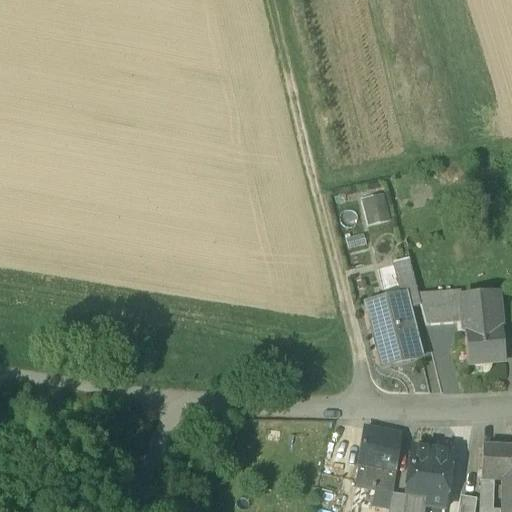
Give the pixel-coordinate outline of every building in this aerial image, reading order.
[(383,205),(364,210),(370,234),(389,231),(383,205)] [(408,264),(395,267),(402,298),(406,297),(415,295),(408,264)] [(395,267),(378,272),(386,302),(402,298),(395,267)] [(459,293),(416,296),(419,307),(424,329),(459,326),(458,309),(460,309),(460,302),(459,293)] [(415,295),(406,297),(409,309),(419,307),(416,296),(415,295)] [(386,302),(365,307),(374,341),(377,341),(384,369),(421,360),(409,309),(406,297),(402,298),(386,302)] [(496,300),(460,302),(460,309),(458,309),(459,326),(460,336),(463,336),(463,335),(501,332),(500,327),(499,306),(497,306),(496,300)] [(511,325),(507,305),(499,306),(500,327),(511,325)] [(501,332),(463,335),(463,336),(465,371),(485,370),(485,367),(503,365),(501,332)] [(384,369),(377,341),(374,341),(381,370),(384,369)] [(399,439),(364,432),(356,481),(372,484),(374,484),(377,473),(382,449),(397,452),(399,439)] [(397,452),(382,449),(377,473),(389,475),(388,481),(393,482),(397,452)] [(511,453),(480,453),(479,482),(487,482),(501,483),(511,483),(511,453)] [(451,460),(410,454),(403,501),(403,502),(405,502),(424,505),(423,511),(426,511),(442,511),(448,478),(451,460)] [(374,495),(370,511),(388,511),(390,499),(393,482),(388,481),(389,475),(377,473),(374,484),(372,484),(371,493),(374,495)] [(372,484),(356,481),(355,490),(371,493),(372,484)] [(487,482),(479,482),(479,491),(478,507),(486,508),(487,482)] [(511,511),(511,483),(501,483),(500,511),(511,511)] [(388,511),(402,511),(405,502),(403,502),(403,501),(390,499),(388,511)] [(405,502),(402,511),(426,511),(423,511),(424,505),(405,502)] [(473,511),(475,506),(458,502),(456,511),(473,511)]
